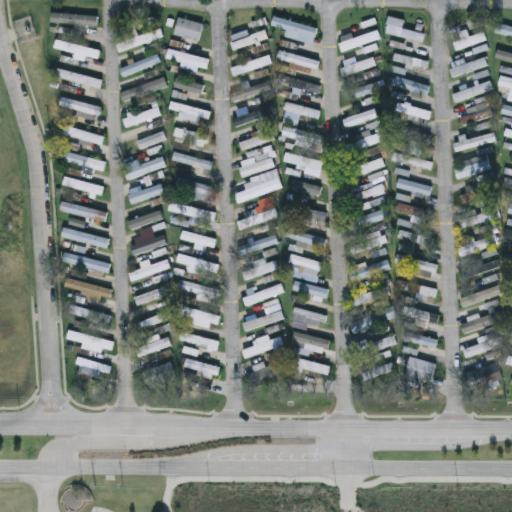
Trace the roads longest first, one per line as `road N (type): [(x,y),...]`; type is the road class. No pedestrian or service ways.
road 1 (secondary): [(511,428),(0,424)]
road 2 (residential): [(329,2),(346,471)]
road 3 (residential): [(440,2),(457,428)]
road 4 (residential): [(220,2),(238,427)]
road 5 (residential): [(112,3),(128,426)]
road 6 (residential): [(511,2),(112,3)]
road 7 (residential): [(0,28),(38,162),(50,386)]
road 8 (secondary): [(221,427),(165,442),(80,445),(59,454),(56,470)]
road 9 (secondary): [(346,471),(511,471)]
road 10 (secondary): [(201,470),(346,471)]
road 11 (secondary): [(56,470),(201,470)]
